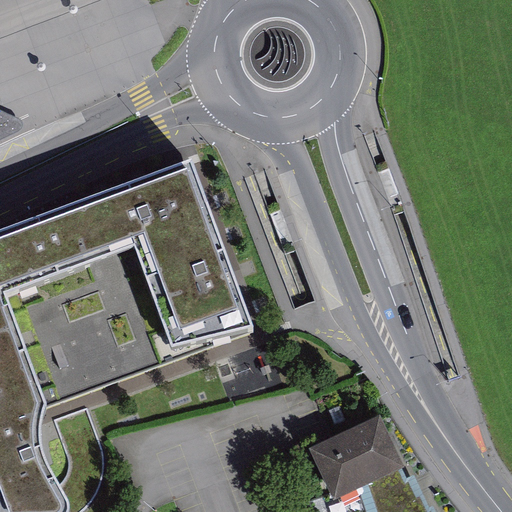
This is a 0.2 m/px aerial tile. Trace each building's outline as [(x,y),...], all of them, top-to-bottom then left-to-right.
[(0,141),(22,132),(23,123),(14,116),(0,110),(0,141)] [(191,159),(72,205),(136,372),(255,326),(191,159)] [(0,348),(36,335),(61,399),(136,372),(72,205),(0,232),(0,348)] [(46,406),(61,399),(36,335),(0,348),(0,511),(67,511),(68,511),(68,505),(67,499),(62,492),(43,455),(40,439),(40,426),(42,415),(46,406)] [(332,434),(309,446),(330,487),(336,499),(371,486),(381,511),(440,511),(379,411),(332,434)]
